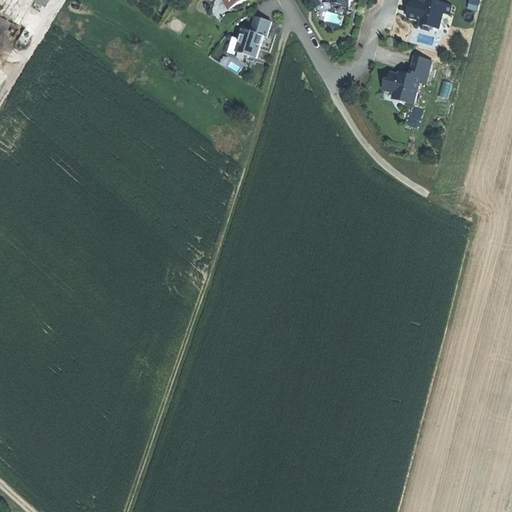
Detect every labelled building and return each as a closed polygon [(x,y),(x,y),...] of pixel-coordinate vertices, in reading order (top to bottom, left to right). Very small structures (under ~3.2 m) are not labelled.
[(223,0),(230,10),(247,0),(223,0)] [(317,0),(310,0),(312,10),(319,9),(317,0)] [(333,0),(342,2),(340,7),(350,9),(352,0),(333,0)] [(428,0),(427,7),(413,3),(410,11),(409,17),(423,21),(422,27),(424,30),(431,32),(434,30),(435,29),(441,30),(445,14),(450,15),(452,6),(429,0),(428,0)] [(267,21),(257,17),(252,32),(264,36),(266,37),(268,37),(272,22),(267,21)] [(264,36),(252,32),(243,29),(240,39),(242,39),(238,53),(258,58),(261,46),(264,36)] [(401,77),(392,75),(391,80),(388,82),(385,90),(397,93),(402,102),(404,105),(407,103),(414,105),(420,83),(427,85),(433,62),(417,58),(413,73),(410,75),(403,79),(401,77)]
